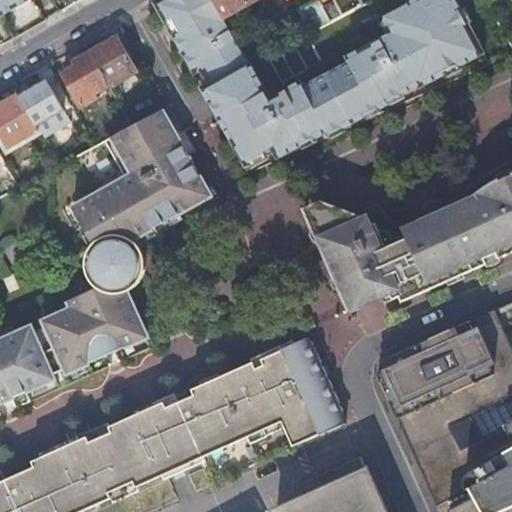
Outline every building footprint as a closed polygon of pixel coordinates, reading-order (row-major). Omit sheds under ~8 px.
[(0,0),(0,11),(2,15),(28,0),(0,0)] [(212,84),(205,88),(247,163),(275,148),(279,155),(325,130),(327,133),(388,100),(402,93),(421,83),(421,84),(444,72),(460,63),(481,52),(453,0),(414,0),(408,4),(411,9),(388,22),(394,33),(389,36),(348,58),(350,62),(304,86),(302,82),(270,99),(226,17),(216,0),(161,0),(158,2),(168,20),(174,17),(181,31),(176,34),(196,70),(202,67),(207,64),(216,81),(212,84)] [(216,0),(226,17),(255,0),(216,0)] [(324,7),(320,0),(313,0),(299,8),(311,32),(332,21),(324,7)] [(359,0),(332,0),(333,1),(341,16),(362,5),(359,0)] [(333,1),(324,7),(332,21),(341,16),(333,1)] [(411,9),(408,4),(384,16),(383,24),(389,36),(394,33),(388,22),(411,9)] [(174,17),(168,20),(176,34),(181,31),(174,17)] [(91,51),(110,84),(124,76),(125,78),(138,71),(118,36),(91,51)] [(96,92),(110,84),(91,51),(75,60),(77,65),(65,72),(83,106),(99,97),(96,92)] [(460,63),(444,72),(447,77),(463,69),(460,63)] [(43,134),(46,138),(79,118),(49,64),(38,70),(43,80),(19,93),(40,129),(43,134)] [(202,67),(212,84),(216,81),(207,64),(202,67)] [(0,130),(3,135),(9,147),(40,129),(19,93),(0,104),(0,130)] [(402,93),(388,100),(391,106),(405,98),(402,93)] [(133,125),(104,140),(126,178),(73,208),(94,245),(91,249),(89,254),(87,259),(87,265),(87,270),(88,275),(91,280),(93,284),(97,288),(98,289),(72,301),(75,308),(47,321),(50,328),(36,334),(33,328),(0,342),(0,415),(1,415),(0,413),(0,404),(12,399),(16,408),(31,402),(27,393),(56,380),(54,376),(68,370),(70,373),(149,338),(129,292),(130,292),(133,290),(135,289),(138,286),(139,285),(141,282),(142,281),(144,278),(145,276),(146,273),(146,271),(147,268),(147,266),(147,262),(147,261),(146,257),(146,255),(144,252),(144,250),(142,247),(141,246),(138,243),(134,240),(133,239),(211,196),(193,164),(184,147),(162,109),(133,125)] [(0,143),(6,154),(43,134),(40,129),(9,147),(3,135),(0,136),(0,143)] [(511,175),(500,181),(499,179),(477,192),(479,195),(422,221),(423,223),(405,231),(409,238),(388,247),(385,240),(377,222),(371,225),(368,218),(324,201),(306,209),(351,310),(384,295),(385,295),(382,290),(390,287),(395,299),(402,296),(403,298),(404,301),(489,263),(487,258),(499,252),(501,258),(511,253),(511,175)] [(489,263),(501,258),(499,252),(487,258),(489,263)] [(390,301),(395,299),(390,287),(382,290),(385,295),(384,295),(385,299),(388,301),(390,301)] [(511,511),(511,424),(483,441),(472,421),(505,406),(503,402),(511,397),(511,353),(493,311),(407,350),(394,365),(393,367),(405,392),(390,399),(423,472),(441,511),(511,511)] [(0,511),(80,511),(111,498),(109,492),(134,481),(136,487),(203,457),(214,482),(276,454),(276,453),(319,434),(320,435),(338,426),(345,423),(331,392),(317,360),(306,337),(260,358),(263,363),(255,367),(253,361),(192,389),(194,395),(166,407),(164,402),(109,426),(111,432),(89,442),(87,436),(61,448),(32,461),(34,467),(0,482),(0,511)] [(394,365),(407,350),(383,360),(387,369),(378,373),(385,388),(387,387),(389,384),(391,381),(393,378),(393,374),(393,370),(393,367),(394,365)] [(385,388),(390,399),(405,392),(393,367),(393,370),(393,374),(393,378),(391,381),(389,384),(387,387),(385,388)] [(511,424),(511,421),(505,406),(472,421),(483,441),(511,424)] [(111,432),(109,426),(92,434),(87,436),(89,442),(111,432)] [(384,511),(359,455),(297,483),(304,498),(276,511),(384,511)] [(111,498),(136,487),(134,481),(109,492),(111,498)]
